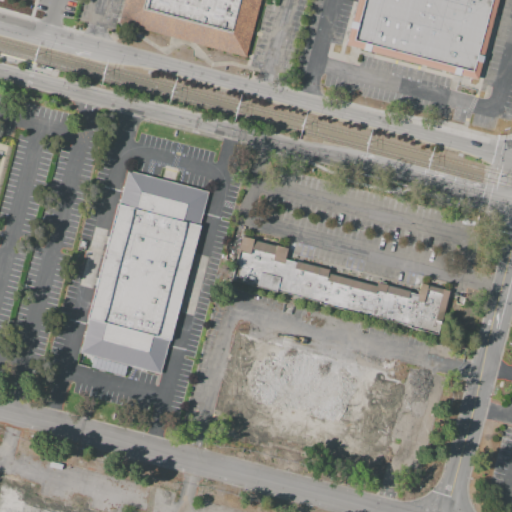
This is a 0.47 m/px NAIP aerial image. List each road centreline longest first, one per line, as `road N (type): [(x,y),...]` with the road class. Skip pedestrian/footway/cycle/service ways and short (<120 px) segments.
road 1 (secondary): [(511,159),(92,46)]
road 2 (residential): [(0,410),(387,511)]
road 3 (secondary): [(0,72),(354,165)]
road 4 (residential): [(447,511),(511,271)]
road 5 (secondary): [(354,165),(511,207)]
